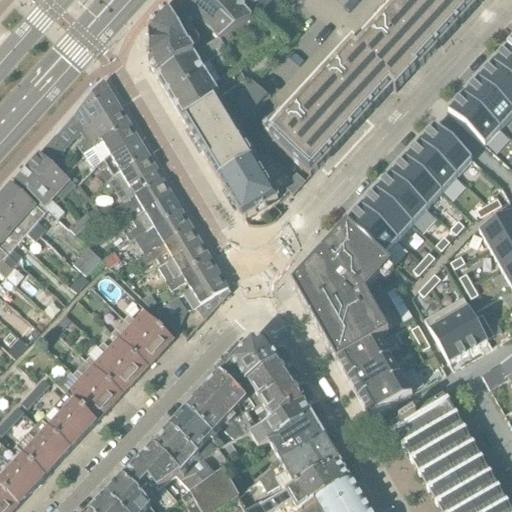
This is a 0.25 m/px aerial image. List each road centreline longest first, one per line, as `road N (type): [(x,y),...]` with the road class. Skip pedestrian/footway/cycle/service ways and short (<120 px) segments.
road 1 (residential): [(248,283),(511,0)]
road 2 (residential): [(63,511),(260,302)]
road 3 (residential): [(389,511),(260,302)]
road 4 (residential): [(248,283),(128,88)]
road 5 (secondary): [(0,126),(120,0)]
